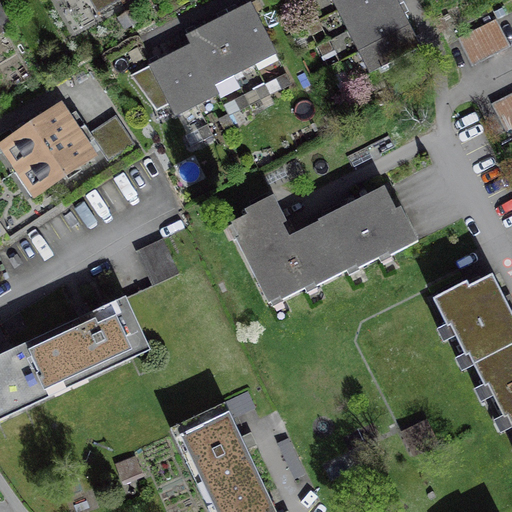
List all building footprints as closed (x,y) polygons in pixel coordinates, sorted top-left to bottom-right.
[(91,0),(101,14),(121,0),(91,0)] [(324,0),(332,15),(361,0),(324,0)] [(393,9),(387,0),(361,0),(332,15),(343,35),(393,9)] [(225,17),(252,67),(272,57),(245,7),(225,17)] [(404,31),(393,9),(343,35),(354,57),(404,31)] [(203,29),(230,79),(252,67),(225,17),(203,29)] [(479,31),(492,56),(505,50),(493,24),(479,31)] [(186,45),(210,90),(230,79),(203,29),(183,40),(186,45)] [(413,48),(404,31),(354,57),(363,74),(413,48)] [(492,56),(479,31),(467,36),(480,62),(492,56)] [(469,66),(480,62),(467,36),(457,41),(469,66)] [(166,56),(194,108),(214,98),(210,90),(186,45),(166,56)] [(194,108),(166,56),(143,68),(172,120),(194,108)] [(511,96),(503,101),(511,118),(511,96)] [(503,134),(511,129),(511,118),(503,101),(490,108),(503,134)] [(0,141),(0,160),(9,175),(72,133),(54,106),(0,141)] [(104,129),(121,155),(132,148),(114,122),(104,129)] [(109,163),(121,155),(104,129),(92,136),(109,163)] [(89,158),(72,133),(9,175),(26,200),(89,158)] [(292,243),(314,285),(317,291),(358,270),(361,275),(415,246),(387,192),(292,243)] [(314,285),(292,243),(283,225),(288,222),(277,201),(248,216),(250,220),(228,232),(268,309),(314,285)] [(157,246),(134,257),(150,291),(173,281),(157,246)] [(472,369),(511,349),(511,329),(489,284),(471,293),(468,288),(434,305),(446,330),(451,327),(472,369)] [(4,355),(0,357),(0,423),(146,354),(120,300),(86,316),(4,355)] [(511,430),(511,429),(511,349),(472,369),(485,395),(489,393),(502,421),(505,419),(511,430)] [(187,444),(220,511),(268,488),(234,420),(187,444)] [(279,511),(268,488),(220,511),(279,511)]
